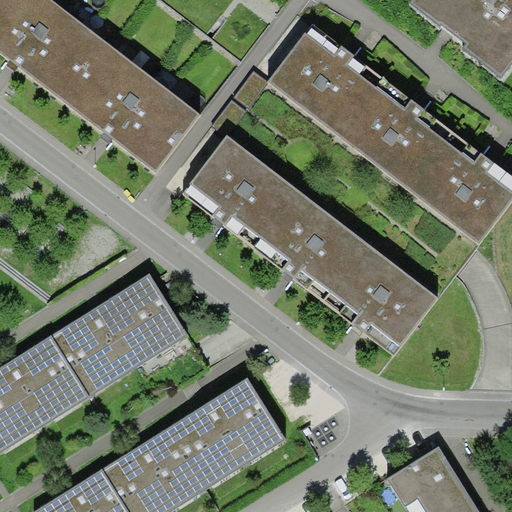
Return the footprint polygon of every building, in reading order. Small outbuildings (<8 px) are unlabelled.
[(51,0),(0,0),(0,52),(70,105),(114,48),(51,0)] [(511,0),(422,0),(415,10),(471,50),(468,54),(505,81),(511,71),(511,0)] [(275,89),(347,143),(391,87),(319,32),(275,89)] [(114,48),(70,105),(166,180),(211,122),(114,48)] [(416,197),(460,140),(391,87),(347,143),(416,197)] [(191,196),(262,250),(305,195),(306,194),(235,139),(191,196)] [(484,249),(511,212),(511,180),(460,140),(416,197),(484,249)] [(332,304),(375,247),(306,194),(262,250),(332,304)] [(400,356),(443,299),(375,247),(332,304),(400,356)] [(56,336),(94,396),(189,337),(151,277),(56,336)] [(0,371),(0,454),(94,396),(56,336),(0,371)] [(178,426),(215,485),(285,441),(248,382),(178,426)] [(107,470),(133,511),(171,511),(215,485),(178,426),(107,470)] [(472,511),(435,453),(389,483),(404,506),(417,498),(425,511),(472,511)] [(39,511),(133,511),(107,470),(39,511)]
